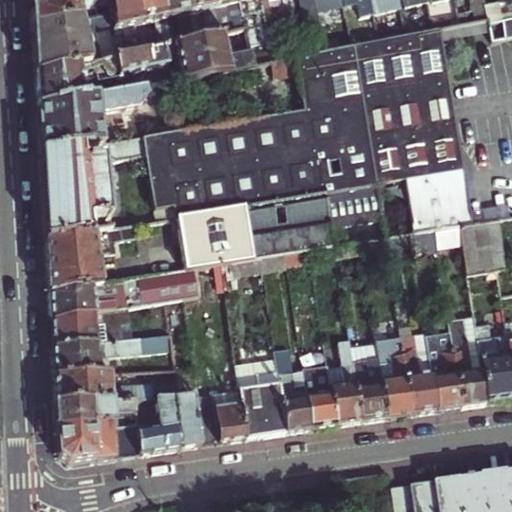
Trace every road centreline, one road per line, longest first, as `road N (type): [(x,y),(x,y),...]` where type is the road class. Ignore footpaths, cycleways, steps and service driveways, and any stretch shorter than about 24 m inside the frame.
road 1 (tertiary): [(0,75),(20,467)]
road 2 (tertiary): [(126,489),(511,432)]
